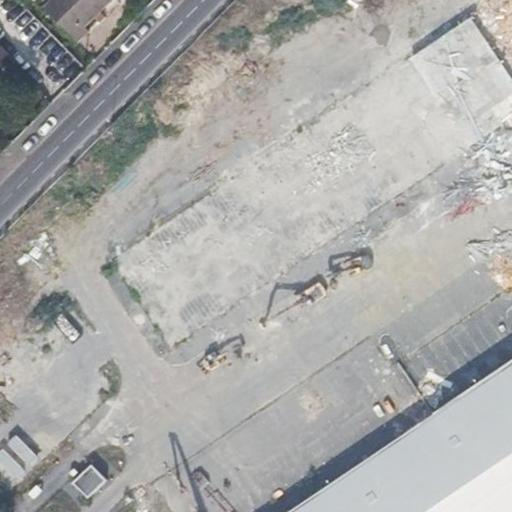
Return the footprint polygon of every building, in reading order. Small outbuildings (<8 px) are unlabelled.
[(80,44),(86,38),(92,32),(88,27),(115,0),(51,0),(44,7),(80,44)] [(511,373),(286,511),(511,511),(511,1),(107,252),(170,353),(180,347),(186,357),(328,270),(315,249),(510,128),(511,131),(511,373)] [(203,101),(177,114),(188,137),(214,124),(203,101)] [(140,175),(156,161),(147,151),(132,165),(140,175)] [(344,400),(323,409),(328,421),(349,412),(344,400)] [(93,465),(73,483),(89,500),(108,482),(93,465)]
